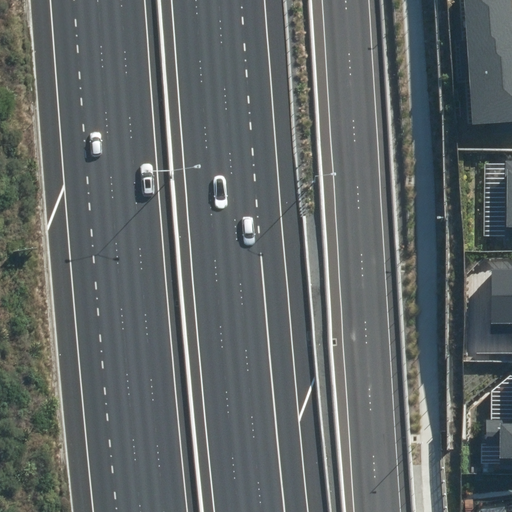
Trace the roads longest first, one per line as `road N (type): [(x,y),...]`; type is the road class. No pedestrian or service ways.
road 1 (motorway): [(150,511),(112,0)]
road 2 (motorway): [(219,0),(255,511)]
